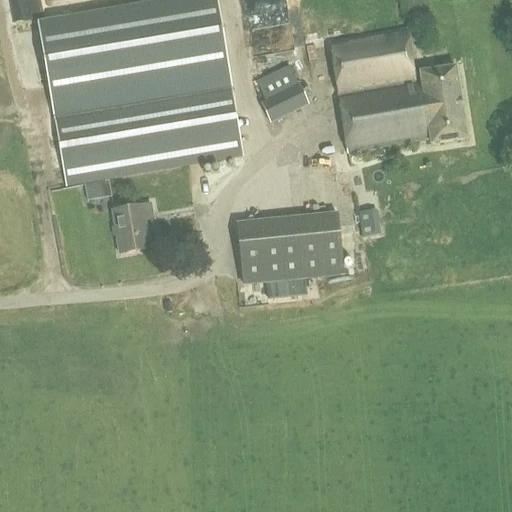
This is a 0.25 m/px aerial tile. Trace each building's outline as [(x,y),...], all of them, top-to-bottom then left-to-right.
[(243,159),(217,2),(216,0),(177,0),(40,23),(41,31),(67,188),(243,159)] [(338,96),(415,82),(408,31),(330,46),(338,96)] [(256,82),(265,102),(260,104),(260,105),(270,124),(308,106),(288,67),(256,82)] [(422,85),(430,142),(431,145),(466,139),(455,68),(420,74),(422,85)] [(347,155),(430,142),(422,85),(339,99),(347,155)] [(150,206),(113,212),(120,255),(149,250),(145,221),(153,220),(150,206)]
